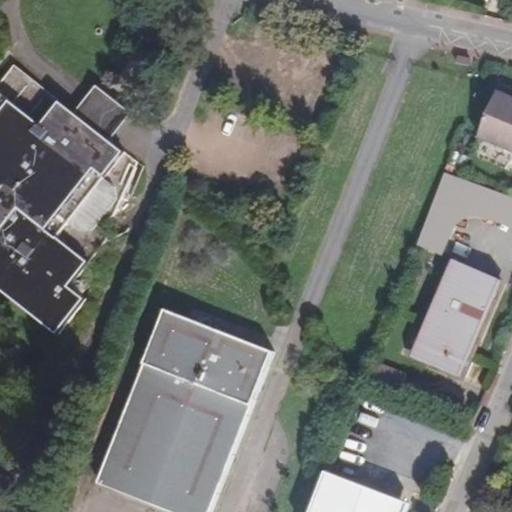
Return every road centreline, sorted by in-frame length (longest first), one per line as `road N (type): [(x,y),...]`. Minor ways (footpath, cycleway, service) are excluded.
road 1 (unknown): [(292,357),(426,23)]
road 2 (tertiary): [(319,0),(511,42)]
road 3 (residential): [(511,392),(461,511)]
